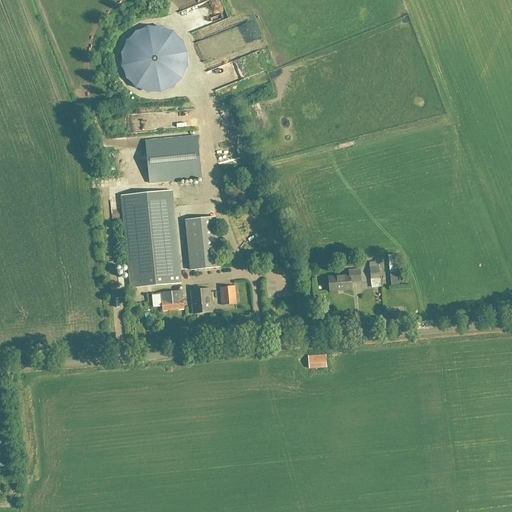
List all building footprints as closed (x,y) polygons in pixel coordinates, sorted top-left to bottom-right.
[(240,119),(231,122),(234,133),(238,132),(241,141),(247,139),(240,119)] [(197,137),(146,141),(149,183),(200,179),(197,137)] [(260,198),(257,183),(256,181),(223,189),(228,211),(261,203),(260,198)] [(171,191),(121,196),(131,287),(180,282),(171,191)] [(185,220),(190,270),(220,267),(215,218),(185,220)] [(395,255),(388,255),(392,286),(399,285),(395,255)] [(368,263),(371,288),(381,287),(378,261),(368,263)] [(348,276),(328,278),(329,292),(350,290),(350,283),(361,282),(360,269),(348,270),(348,276)] [(234,286),(220,288),(221,305),(236,304),(234,286)] [(210,289),(190,290),(192,314),(212,312),(210,289)] [(182,292),(160,293),(161,311),(183,309),(182,292)] [(325,355),(308,356),(309,369),(326,368),(325,355)] [(45,492),(44,483),(37,484),(38,493),(45,492)]
